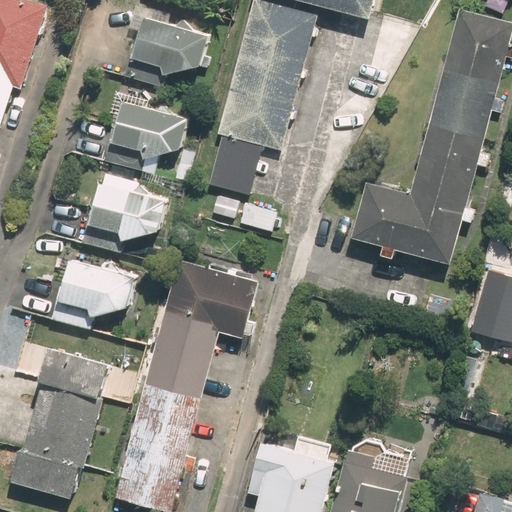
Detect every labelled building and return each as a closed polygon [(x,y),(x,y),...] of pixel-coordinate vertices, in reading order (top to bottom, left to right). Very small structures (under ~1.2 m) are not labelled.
[(52,5),(36,0),(0,0),(0,140),(18,87),(27,86),(52,5)] [(322,17),(255,0),(222,131),(289,148),(322,17)] [(388,0),(301,0),(384,18),(388,0)] [(511,36),(511,20),(462,7),(409,195),(367,183),(351,239),(448,266),(511,36)] [(137,59),(105,51),(101,65),(201,90),(215,35),(147,18),(137,59)] [(117,143),(83,134),(79,149),(180,175),(188,117),(128,101),(117,143)] [(255,196),(267,148),(224,137),(212,184),(255,196)] [(67,164),(59,206),(89,212),(89,240),(152,259),(172,194),(67,164)] [(138,275),(72,257),(50,254),(43,290),(55,313),(123,332),(138,275)] [(251,339),(264,280),(187,257),(123,485),(185,496),(204,394),(234,332),(251,339)] [(110,364),(57,351),(24,476),(79,497),(91,434),(110,364)] [(329,511),(346,457),(260,438),(254,494),(263,496),(258,511),(329,511)] [(405,511),(415,477),(354,460),(340,511),(405,511)]
